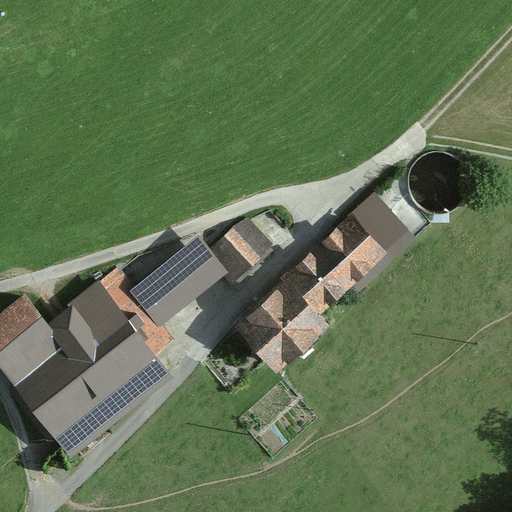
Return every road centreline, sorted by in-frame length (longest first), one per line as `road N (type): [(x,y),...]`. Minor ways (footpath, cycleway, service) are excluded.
road 1 (track): [(511,40),(195,365)]
road 2 (track): [(317,233),(315,211),(301,199),(278,200),(0,292)]
road 3 (unclassified): [(195,365),(49,511)]
